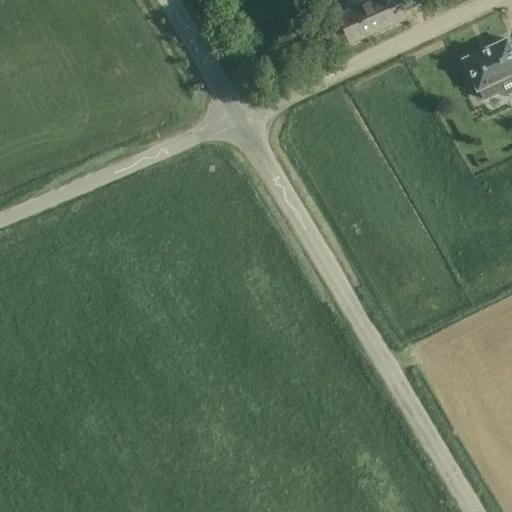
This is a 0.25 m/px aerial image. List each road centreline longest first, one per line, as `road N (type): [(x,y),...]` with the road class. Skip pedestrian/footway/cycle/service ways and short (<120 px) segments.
road 1 (unclassified): [(476,511),(245,123)]
road 2 (unclassified): [(245,123),(495,0)]
road 3 (unclassified): [(0,226),(245,123)]
road 4 (unclassified): [(245,123),(172,0)]
